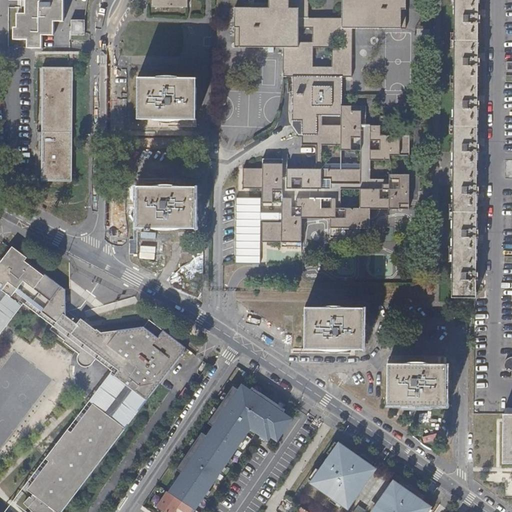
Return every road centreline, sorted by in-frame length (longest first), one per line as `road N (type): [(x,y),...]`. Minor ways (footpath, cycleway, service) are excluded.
road 1 (residential): [(484,511),(239,343)]
road 2 (residential): [(92,256),(102,216),(104,59),(116,0)]
road 3 (unknown): [(103,138),(193,141),(204,156),(193,174),(103,173)]
road 4 (residential): [(126,511),(239,343)]
road 5 (residential): [(239,343),(92,256)]
